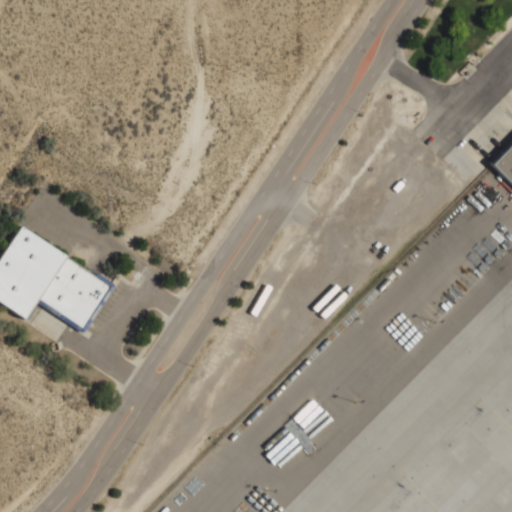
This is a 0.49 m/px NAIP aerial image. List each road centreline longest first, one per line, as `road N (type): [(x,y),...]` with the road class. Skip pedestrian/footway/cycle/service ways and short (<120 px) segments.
road 1 (tertiary): [(394,0),(44,511)]
road 2 (tertiary): [(77,511),(421,0)]
